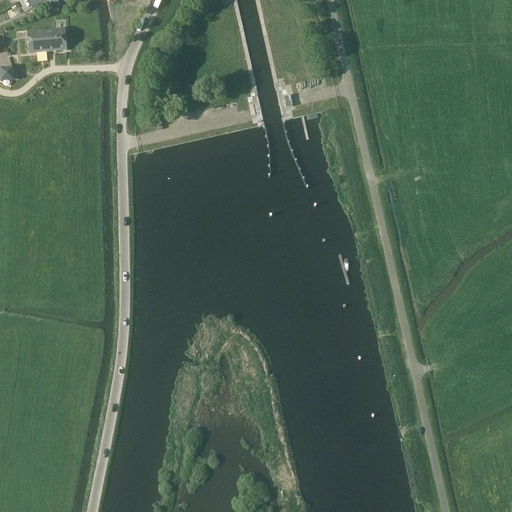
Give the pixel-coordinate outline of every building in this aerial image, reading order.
[(47,8),(59,4),(57,0),(28,0),(31,8),(42,3),(47,8)] [(65,30),(27,33),(29,55),(67,52),(65,30)] [(0,70),(0,72),(0,71),(0,80),(1,80),(1,82),(11,81),(11,79),(16,79),(16,71),(10,71),(10,70),(0,70)] [(311,103),(312,110),(324,108),(323,101),(311,103)] [(159,119),(153,120),(156,130),(161,129),(159,119)] [(203,362),(209,347),(198,342),(192,356),(203,362)]
